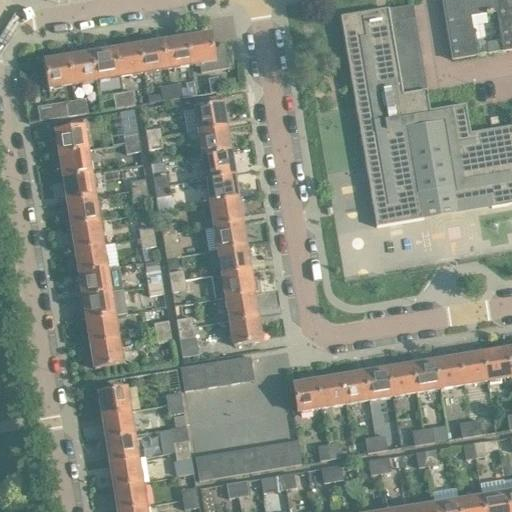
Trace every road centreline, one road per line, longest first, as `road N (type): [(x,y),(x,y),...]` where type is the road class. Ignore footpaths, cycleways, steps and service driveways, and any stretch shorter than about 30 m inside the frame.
road 1 (residential): [(511,306),(319,333),(310,322),(258,0)]
road 2 (residential): [(66,511),(0,108)]
road 3 (residential): [(0,28),(149,0)]
